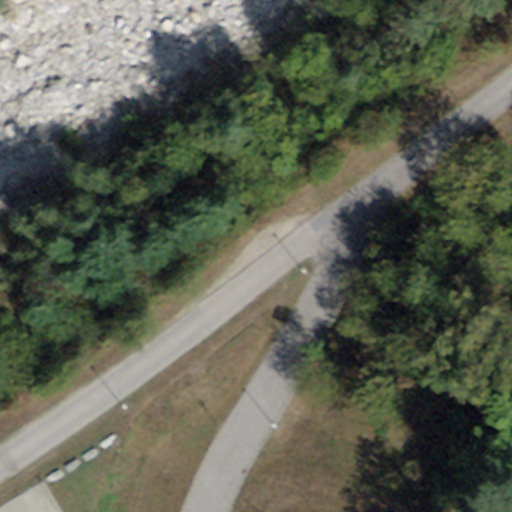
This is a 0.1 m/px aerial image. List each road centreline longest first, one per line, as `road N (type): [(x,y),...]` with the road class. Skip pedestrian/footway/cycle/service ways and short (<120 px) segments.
road 1 (track): [(511,86),(0,469)]
road 2 (residential): [(353,209),(324,282),(204,511)]
